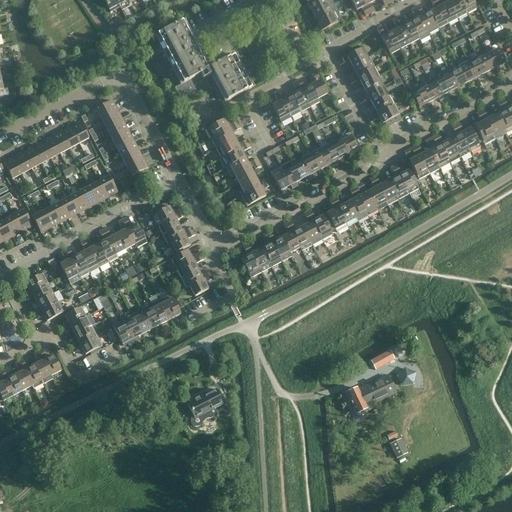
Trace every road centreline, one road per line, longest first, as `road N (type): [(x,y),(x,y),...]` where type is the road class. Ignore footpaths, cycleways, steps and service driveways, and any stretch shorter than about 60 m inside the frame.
road 1 (unknown): [(511,185),(251,335)]
road 2 (residential): [(0,136),(111,79),(130,89),(176,182)]
road 3 (residential): [(5,275),(176,182)]
road 4 (residential): [(214,244),(363,173),(382,156)]
road 5 (residential): [(382,156),(511,86)]
road 6 (unknown): [(279,392),(284,511)]
